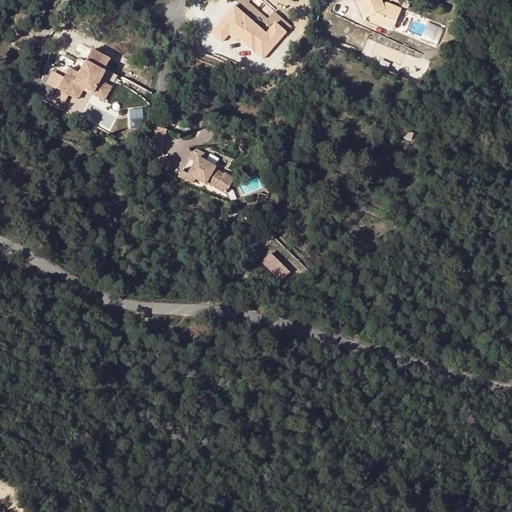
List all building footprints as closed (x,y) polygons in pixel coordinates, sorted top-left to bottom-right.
[(223,42),(232,32),(263,59),(293,26),(264,0),(238,0),(211,31),(223,42)] [(358,0),(360,3),(358,4),(364,20),(369,18),(371,22),(393,31),(399,15),(388,10),(386,11),(384,5),(381,0),(358,0)] [(387,4),(384,5),(386,11),(388,10),(399,15),(401,10),(387,4)] [(91,71),(84,84),(75,80),(74,82),(64,78),(56,98),(75,107),(80,95),(103,105),(108,94),(96,89),(107,64),(86,55),(81,66),(91,71)] [(91,71),(81,66),(75,80),(84,84),(91,71)] [(100,111),(96,122),(113,127),(116,115),(100,111)] [(406,133),(404,139),(411,142),(413,135),(406,133)] [(148,152),(149,170),(166,181),(173,171),(162,163),(161,151),(148,152)] [(200,157),(193,177),(208,182),(209,179),(235,187),(238,170),(215,164),(215,162),(200,157)] [(262,264),(281,282),(289,274),(269,256),(262,264)]
